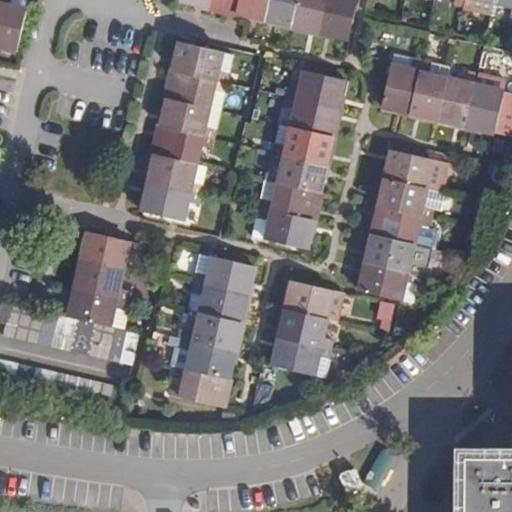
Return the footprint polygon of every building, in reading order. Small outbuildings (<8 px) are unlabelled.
[(9,0),(0,0),(0,50),(15,54),(24,13),(7,9),(9,0)] [(206,0),(205,6),(234,12),(237,0),(206,0)] [(237,0),(234,12),(262,19),(266,0),(237,0)] [(266,0),(262,19),(290,25),(296,0),(266,0)] [(296,0),(290,25),(319,32),(326,0),(296,0)] [(326,0),(319,32),(346,38),(354,0),(326,0)] [(492,0),(472,0),(471,5),(490,10),(492,0)] [(511,0),(492,0),(509,4),(508,14),(511,15),(511,0)] [(215,70),(220,51),(178,42),(172,71),(226,84),(228,73),(215,70)] [(220,51),(215,70),(228,73),(232,54),(220,51)] [(408,60),(392,56),(389,67),(406,71),(408,60)] [(405,113),(417,62),(408,60),(406,71),(389,67),(379,107),(405,113)] [(428,64),(417,62),(405,113),(435,120),(445,79),(425,75),(428,64)] [(172,71),(165,99),(207,109),(211,91),(223,94),(226,84),(172,71)] [(289,98),(344,110),(351,81),(308,72),(304,90),(292,87),(289,98)] [(463,126),(475,75),(465,73),(463,83),(445,79),(435,120),(463,126)] [(475,75),(463,126),(492,133),(501,92),(482,88),(485,78),(475,75)] [(503,82),(485,78),(482,88),(501,92),(503,82)] [(207,109),(219,112),(223,94),(211,91),(207,109)] [(337,139),(344,110),(289,98),(287,108),(300,110),(295,129),(337,139)] [(159,127),(213,140),(215,130),(203,127),(207,109),(165,99),(159,127)] [(220,112),(219,112),(207,109),(203,127),(215,130),(220,112)] [(291,148),(295,129),(283,126),(278,145),(291,148)] [(159,127),(153,155),(194,164),(198,147),(210,151),(213,140),(159,127)] [(291,148),(278,145),(276,154),(330,167),(337,139),(295,129),(291,148)] [(386,179),(429,189),(433,171),(446,174),(449,163),(393,150),(386,179)] [(276,154),(274,165),(286,168),(282,185),(324,195),(330,167),(276,154)] [(146,182),(200,195),(203,186),(200,185),(204,167),(194,164),(153,155),(146,182)] [(286,168),(274,165),(270,182),(282,185),(286,168)] [(444,192),(429,189),(386,179),(380,207),(435,220),(438,209),(438,208),(440,208),(444,192)] [(198,205),(200,195),(146,182),(140,210),(181,220),(185,202),(198,205)] [(317,222),(324,195),(282,185),(278,203),(265,200),(263,209),(317,222)] [(380,207),(373,235),(416,245),(420,228),(433,231),(435,220),(380,207)] [(311,249),(317,222),(263,209),(261,219),(274,222),(270,239),(311,249)] [(274,222),(261,219),(257,236),(270,239),(274,222)] [(78,255),(121,265),(125,247),(136,249),(139,241),(134,240),(84,228),(78,255)] [(373,235),(367,263),(422,277),(424,266),(412,263),(416,245),(373,235)] [(211,256),(201,254),(197,271),(207,274),(211,256)] [(121,265),(78,255),(72,284),(126,296),(129,285),(117,282),(121,265)] [(197,271),(195,280),(247,293),(254,266),(211,256),(207,274),(197,271)] [(422,277),(367,263),(360,293),(402,303),(407,283),(420,286),(422,277)] [(199,310),(241,320),(247,293),(195,280),(192,291),(203,293),(199,310)] [(293,283),(287,312),(328,322),(332,303),(345,306),(347,295),(293,283)] [(420,286),(407,283),(402,303),(415,305),(420,286)] [(68,313),(80,316),(91,318),(102,321),(108,322),(112,304),(124,306),(126,296),(72,284),(66,312),(68,313)] [(10,299),(2,297),(0,307),(0,317),(5,319),(10,299)] [(15,328),(21,302),(10,299),(5,319),(4,326),(15,328)] [(28,331),(34,305),(21,302),(15,328),(28,331)] [(393,331),(396,303),(382,302),(379,330),(393,331)] [(28,331),(39,334),(45,307),(34,305),(28,331)] [(45,307),(39,334),(52,337),(58,310),(50,309),(45,307)] [(68,313),(66,312),(58,310),(52,337),(62,339),(68,313)] [(235,348),(241,320),(199,310),(194,328),(185,326),(182,336),(235,348)] [(287,312),(280,341),(333,353),(334,345),(323,342),(328,322),(287,312)] [(74,342),(80,316),(68,313),(62,339),(74,342)] [(85,344),(91,318),(80,316),(74,342),(85,344)] [(85,344),(96,347),(102,321),(91,318),(85,344)] [(102,321),(96,347),(109,350),(115,324),(108,322),(102,321)] [(115,324),(109,350),(122,353),(129,327),(115,324)] [(140,329),(129,327),(122,353),(133,356),(140,329)] [(190,348),(185,368),(228,378),(235,348),(182,336),(180,346),(190,348)] [(333,353),(280,341),(274,369),(315,378),(319,361),(330,364),(333,353)] [(7,364),(1,390),(13,392),(19,367),(7,364)] [(30,369),(19,367),(13,392),(25,395),(30,369)] [(228,378),(185,368),(181,385),(172,382),(169,393),(221,405),(228,378)] [(30,369),(25,395),(37,398),(43,372),(30,369)] [(43,372),(37,398),(48,400),(54,374),(43,372)] [(48,400),(59,403),(65,377),(54,374),(48,400)] [(65,377),(59,403),(71,405),(77,379),(65,377)] [(77,379),(71,405),(81,408),(86,381),(77,379)] [(86,381),(81,408),(94,411),(100,385),(86,381)] [(100,385),(94,411),(106,413),(111,387),(100,385)] [(111,387),(106,413),(119,416),(125,390),(111,387)] [(382,489),(396,456),(382,451),(368,483),(382,489)] [(511,511),(511,461),(455,462),(455,511),(511,511)] [(350,481),(326,480),(325,506),(350,506),(350,481)]
